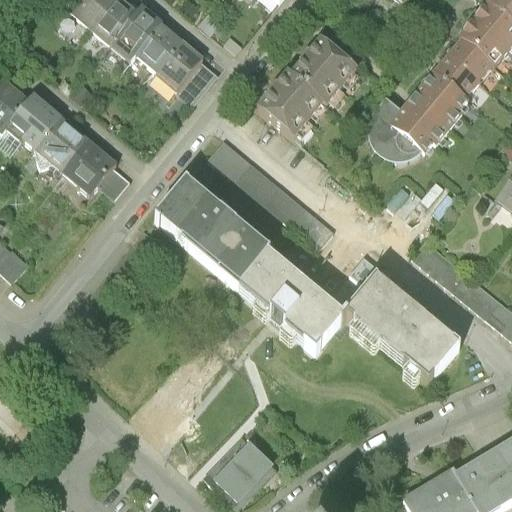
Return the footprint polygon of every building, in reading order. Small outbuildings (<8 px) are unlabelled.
[(92,0),(80,14),(100,31),(126,0),(92,0)] [(147,17),(126,0),(100,31),(121,48),(126,42),(147,17)] [(511,11),(497,0),(496,0),(483,17),(511,39),(511,11)] [(511,0),(497,0),(511,11),(511,0)] [(126,42),(147,59),(172,29),(152,11),(147,17),(126,42)] [(505,62),(511,53),(511,39),(483,17),(470,34),(471,35),(503,61),(505,62)] [(147,59),(167,76),(193,46),(172,29),(147,59)] [(330,35),(300,70),(333,98),(336,101),(366,66),(330,35)] [(471,35),(457,52),(489,78),(503,61),(471,35)] [(213,63),(193,46),(167,76),(188,93),(213,63)] [(475,96),(489,78),(457,52),(442,69),(475,96)] [(228,75),(213,63),(188,93),(203,106),(228,75)] [(299,69),(268,105),(302,135),(333,98),(300,70),(299,69)] [(478,99),(475,96),(442,69),(411,108),(399,123),(432,150),(434,151),(442,141),(446,143),(472,111),(470,109),(478,99)] [(103,94),(90,83),(85,89),(75,80),(69,88),(92,107),(103,94)] [(0,124),(12,135),(19,127),(39,103),(13,81),(0,96),(0,124)] [(428,153),(432,150),(399,123),(411,108),(395,95),(384,109),(381,113),(379,119),(378,123),(378,128),(378,133),(379,138),(381,143),(383,147),(386,151),(390,153),(394,156),(399,159),(404,160),(410,160),(416,159),(422,157),(428,153)] [(19,127),(46,151),(72,120),(45,97),(39,103),(19,127)] [(46,151),(74,174),(100,144),(72,120),(46,151)] [(345,231),(233,141),(217,160),(329,250),(345,231)] [(127,167),(100,144),(74,174),(101,197),(110,187),(125,170),(127,167)] [(140,183),(125,170),(110,187),(125,200),(140,183)] [(164,220),(246,287),(276,251),(194,184),(164,220)] [(0,229),(0,260),(23,283),(39,266),(0,229)] [(176,249),(153,231),(76,324),(98,342),(176,249)] [(511,302),(436,239),(421,256),(511,331),(511,302)] [(356,316),(276,251),(246,287),(327,353),(357,317),(356,316)] [(387,278),(356,316),(357,317),(439,385),(471,347),(387,278)] [(251,437),(213,477),(247,510),(286,470),(251,437)] [(511,448),(465,476),(487,511),(504,511),(511,507),(511,448)] [(419,511),(487,511),(465,476),(463,473),(414,503),(419,511)]
